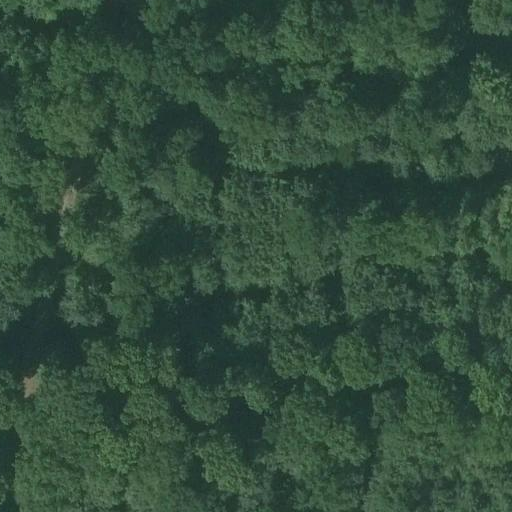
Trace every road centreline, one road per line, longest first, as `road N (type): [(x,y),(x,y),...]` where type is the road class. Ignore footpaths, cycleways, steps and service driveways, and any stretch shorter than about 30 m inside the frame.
road 1 (track): [(0,405),(126,400),(511,349)]
road 2 (track): [(122,0),(0,487)]
